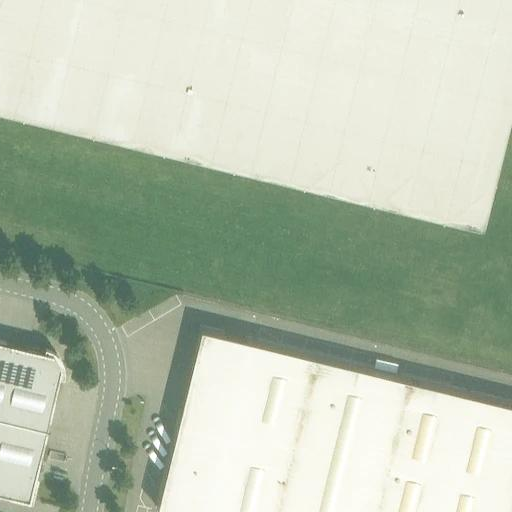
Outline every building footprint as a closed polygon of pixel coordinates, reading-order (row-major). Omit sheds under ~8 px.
[(511,0),(0,0),(0,103),(482,221),(511,94),(511,0)] [(511,400),(200,325),(156,506),(178,511),(509,511),(511,502),(511,400)] [(0,411),(16,343),(0,338),(0,411)] [(16,343),(0,411),(0,414),(46,425),(61,363),(51,361),(54,352),(16,343)] [(0,414),(0,489),(10,492),(10,496),(31,501),(37,479),(33,478),(46,425),(0,414)]
